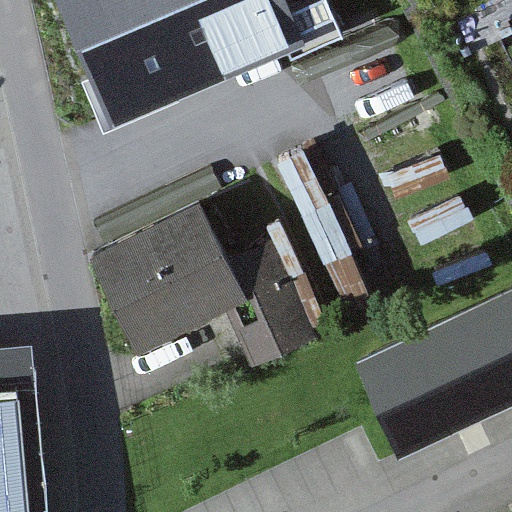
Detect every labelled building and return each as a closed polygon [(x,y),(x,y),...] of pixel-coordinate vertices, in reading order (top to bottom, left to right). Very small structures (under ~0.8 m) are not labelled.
[(63,0),(122,126),(318,35),(302,0),(63,0)] [(242,314),(268,365),(330,337),(275,227),(233,246),(208,200),(95,252),(149,357),(242,314)] [(511,298),(362,372),(403,462),(511,410),(511,298)] [(0,511),(44,511),(30,333),(0,335),(0,511)] [(511,511),(511,495),(478,511),(511,511)]
